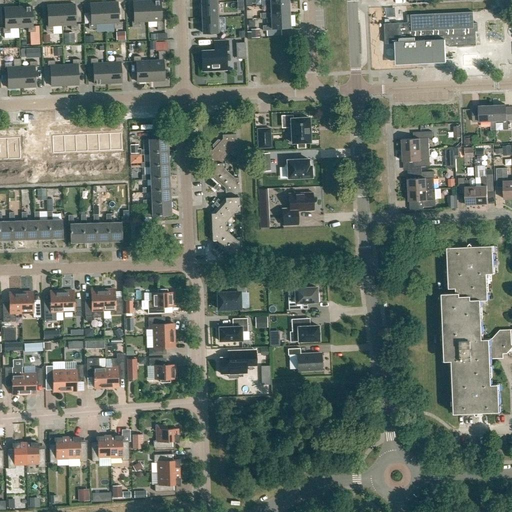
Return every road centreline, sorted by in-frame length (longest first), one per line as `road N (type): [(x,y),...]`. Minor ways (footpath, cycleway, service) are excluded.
road 1 (tertiary): [(394,457),(362,218)]
road 2 (residential): [(0,418),(202,404)]
road 3 (residential): [(0,271),(190,264)]
road 4 (residential): [(0,104),(184,97)]
road 5 (residential): [(190,264),(184,97)]
road 6 (residential): [(202,404),(200,290),(190,264)]
road 7 (residential): [(393,217),(387,89)]
road 8 (tertiary): [(362,218),(357,90)]
road 9 (residential): [(184,97),(311,92)]
road 10 (residential): [(511,83),(387,89)]
road 11 (tertiary): [(262,511),(305,488),(377,477)]
road 12 (residential): [(511,221),(502,213),(393,217)]
